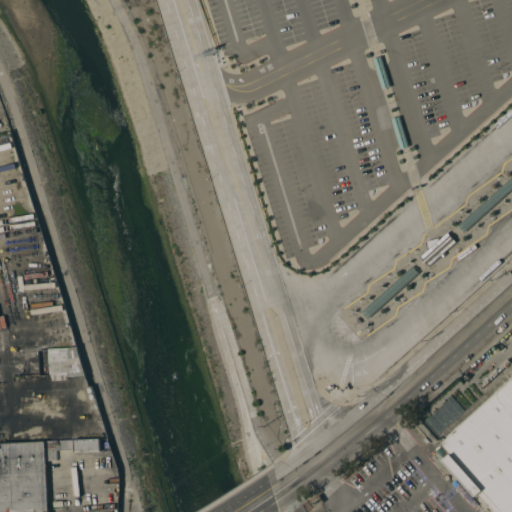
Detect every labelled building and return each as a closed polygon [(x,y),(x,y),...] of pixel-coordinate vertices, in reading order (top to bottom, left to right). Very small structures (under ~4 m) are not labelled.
[(380,89),(371,58),(380,55),(389,86),(380,89)] [(399,150),(390,118),(398,116),(408,147),(399,150)] [(511,175),(511,189),(462,233),(456,226),(511,175)] [(420,257),(428,250),(425,242),(439,238),(440,239),(447,232),(456,242),(445,252),(447,254),(442,258),(440,256),(429,266),(420,257)] [(419,273),(367,320),(360,313),(412,266),(419,273)] [(49,361),(47,361),(47,351),(48,351),(48,349),(68,348),(77,347),(86,375),(68,377),(68,380),(51,381),(51,378),(49,374),(49,361)] [(511,369),(511,511),(493,511),(478,495),(475,497),(443,460),(450,454),(441,444),(447,438),(442,432),(436,438),(422,423),(451,397),(465,412),(511,369)] [(0,511),(0,444),(100,439),(101,451),(75,453),(74,449),(56,450),(56,461),(45,461),(47,511),(0,511)]
